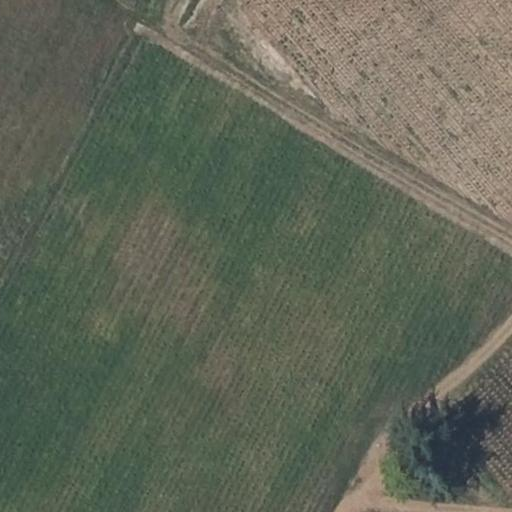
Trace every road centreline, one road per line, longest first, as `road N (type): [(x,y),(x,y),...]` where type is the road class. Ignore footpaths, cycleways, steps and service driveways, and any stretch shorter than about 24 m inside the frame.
road 1 (track): [(178,38),(511,251)]
road 2 (track): [(511,316),(398,424),(350,497)]
road 3 (track): [(350,497),(485,511)]
